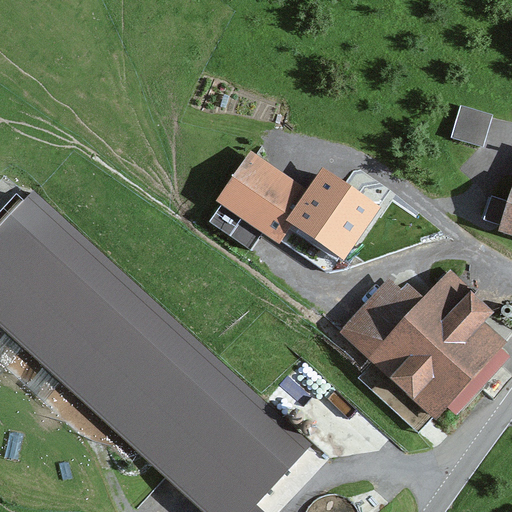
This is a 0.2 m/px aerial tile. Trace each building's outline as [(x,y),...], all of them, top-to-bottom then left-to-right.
[(454,143),(487,150),(495,112),(462,105),(454,143)] [(308,198),(252,162),(223,208),(278,244),(284,235),(308,198)] [(511,179),(499,222),(511,225),(511,179)] [(320,180),(308,198),(284,235),(339,271),(375,216),(320,180)] [(244,511),(305,448),(32,191),(0,224),(0,328),(195,511),(244,511)] [(385,277),(340,328),(434,412),(499,339),(476,319),(486,308),(444,270),(415,303),(385,277)]
